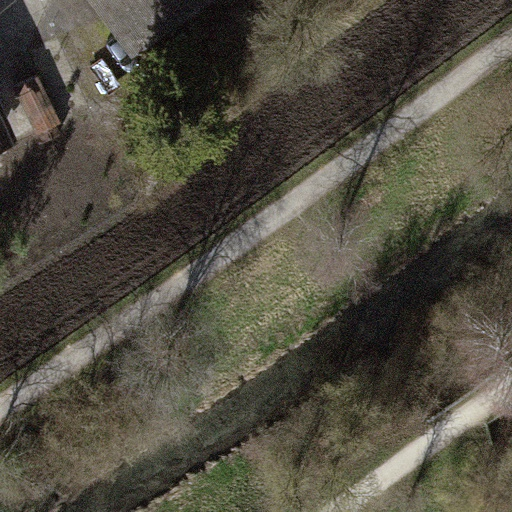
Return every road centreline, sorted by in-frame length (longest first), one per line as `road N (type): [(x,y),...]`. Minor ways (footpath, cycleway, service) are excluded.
road 1 (track): [(0,407),(215,265),(511,45)]
road 2 (track): [(343,511),(511,381)]
